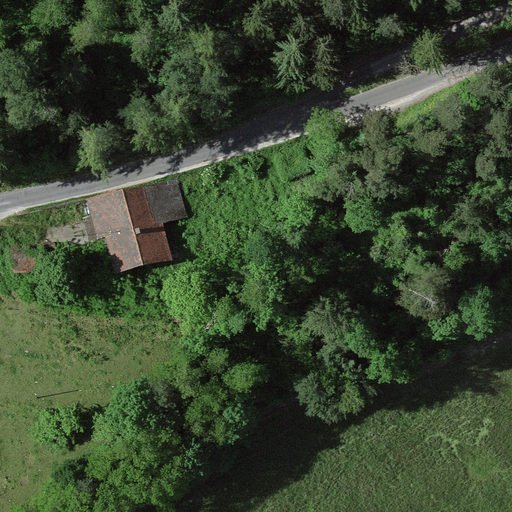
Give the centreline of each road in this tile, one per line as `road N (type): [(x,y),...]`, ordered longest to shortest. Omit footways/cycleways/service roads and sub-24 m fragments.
road 1 (tertiary): [(0,204),(353,106),(511,46)]
road 2 (track): [(274,129),(307,95),(511,5)]
road 3 (track): [(399,212),(511,164)]
